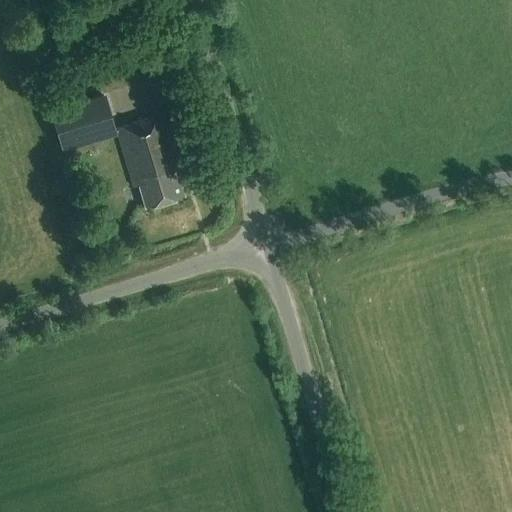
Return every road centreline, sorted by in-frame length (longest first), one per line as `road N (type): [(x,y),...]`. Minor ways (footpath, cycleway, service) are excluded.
road 1 (unclassified): [(0,325),(267,245)]
road 2 (unclassified): [(347,511),(267,245)]
road 3 (unclassified): [(267,245),(194,0)]
